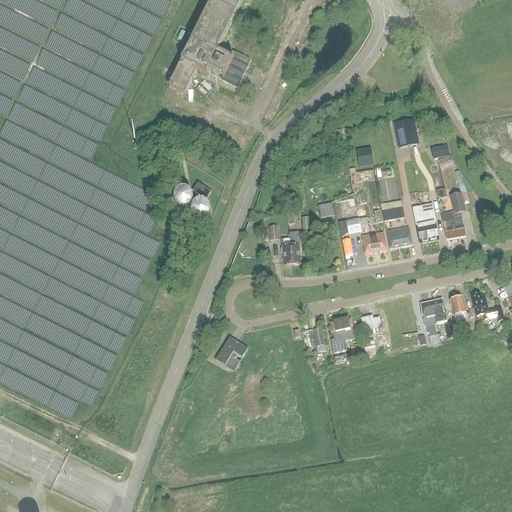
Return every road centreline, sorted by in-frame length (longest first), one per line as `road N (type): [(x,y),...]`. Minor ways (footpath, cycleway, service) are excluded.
road 1 (unclassified): [(511,245),(308,284),(245,284),(233,289),(226,309),(239,325),(511,265)]
road 2 (unclassified): [(122,511),(262,153),(373,50),(384,19),(376,0)]
road 3 (unknown): [(315,0),(245,113)]
